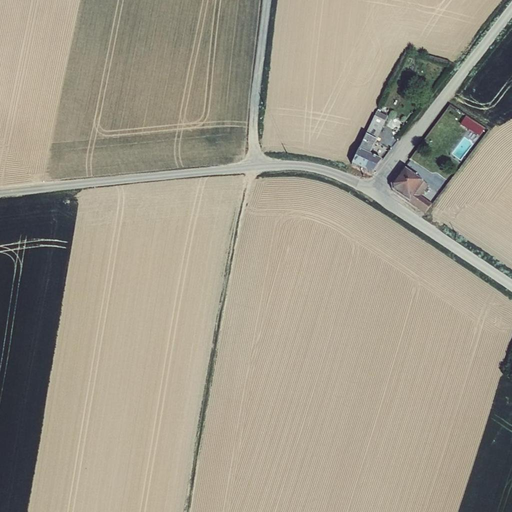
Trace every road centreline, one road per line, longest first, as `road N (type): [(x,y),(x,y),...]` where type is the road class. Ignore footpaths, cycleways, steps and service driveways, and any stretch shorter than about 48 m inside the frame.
road 1 (track): [(251,166),(179,511)]
road 2 (tertiary): [(251,166),(0,192)]
road 3 (tertiary): [(511,8),(374,189)]
road 4 (unclassified): [(272,0),(251,166)]
road 5 (tertiary): [(511,284),(374,189)]
road 6 (tertiary): [(374,189),(311,166),(251,166)]
